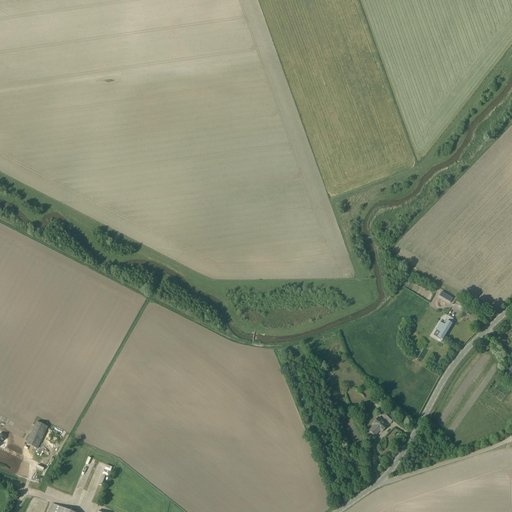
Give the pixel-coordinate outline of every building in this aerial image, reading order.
[(441,292),(439,296),(450,303),(452,299),(441,292)] [(442,340),(445,335),(452,324),(451,323),(453,319),(448,316),(443,324),(440,322),(436,329),(440,332),(437,337),(442,340)] [(390,423),(393,420),(387,413),(384,417),(390,423)] [(375,436),(380,430),(382,432),(387,426),(379,417),(373,424),(374,425),(369,431),(375,436)] [(47,427),(37,422),(26,444),(37,449),(47,427)] [(96,466),(92,480),(97,482),(99,475),(99,493),(100,490),(100,476),(102,470),(102,469),(99,468),(102,461),(99,460),(99,467),(96,466)]
